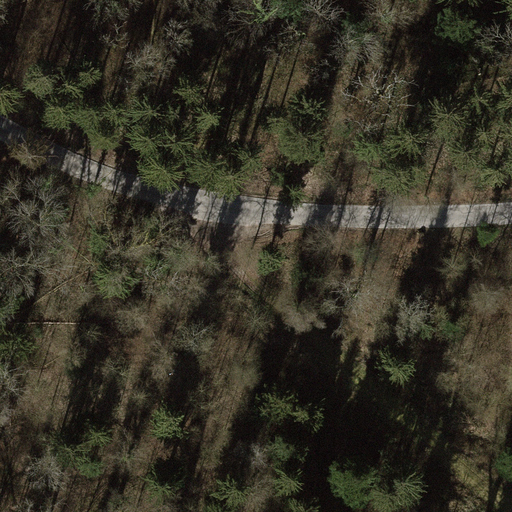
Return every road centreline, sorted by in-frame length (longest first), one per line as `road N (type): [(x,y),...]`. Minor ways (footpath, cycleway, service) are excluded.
road 1 (unclassified): [(511,211),(312,215),(206,205),(73,167),(0,127)]
road 2 (track): [(511,509),(231,261),(206,205)]
